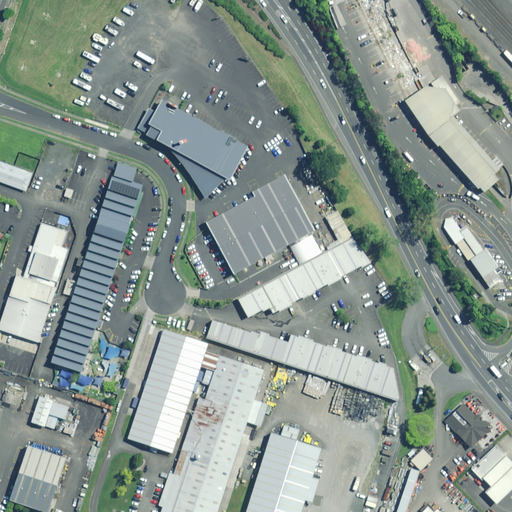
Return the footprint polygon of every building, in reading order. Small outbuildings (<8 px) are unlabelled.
[(426,85),(405,100),(428,135),(437,145),(434,148),(474,192),(480,187),(484,191),(499,179),(495,174),(500,169),(453,115),(461,110),(457,104),(460,102),(441,76),(431,83),(434,86),(426,85)] [(248,146),(161,98),(154,111),(148,107),(137,128),(146,133),(145,134),(168,147),(205,198),(207,196),(225,177),(230,180),(248,146)] [(32,173),(0,161),(0,181),(25,191),(32,173)] [(113,175),(112,175),(50,362),(81,373),(143,185),(132,181),(137,168),(118,162),(113,175)] [(254,195),(225,211),(253,263),(314,230),(284,174),(252,191),(254,195)] [(82,183),(71,179),(68,188),(66,188),(64,196),(71,198),(70,201),(74,202),(77,192),(78,192),(82,183)] [(253,263),(225,211),(206,221),(208,226),(187,244),(185,250),(205,288),(209,289),(235,275),(234,273),(253,263)] [(23,277),(56,288),(69,249),(62,247),(67,232),(41,223),(23,277)] [(465,238),(456,243),(469,261),(470,259),(490,288),(501,280),(495,270),(501,266),(488,247),(483,251),(466,226),(459,230),(465,238)] [(485,239),(478,231),(474,235),(481,243),(485,239)] [(264,284),(238,299),(248,317),(262,310),(263,311),(269,308),(272,313),(278,310),(279,312),(292,305),(291,303),(302,297),(303,299),(315,292),(315,291),(327,284),(328,285),(341,278),(340,276),(361,266),(362,267),(371,262),(353,237),(264,284)] [(23,277),(15,275),(0,320),(0,330),(37,342),(56,288),(23,277)] [(206,337),(398,400),(399,398),(393,369),(386,366),(386,364),(379,362),(379,364),(371,361),(371,359),(357,355),(357,356),(341,351),(341,350),(327,345),(327,347),(312,342),(313,340),(298,336),(298,337),(291,335),(288,342),(268,336),(269,334),(259,331),(259,333),(251,331),(250,332),(212,320),(206,337)] [(208,344),(163,329),(134,417),(127,439),(172,453),(200,367),(205,351),(208,344)] [(219,356),(205,351),(200,367),(214,371),(219,356)] [(263,371),(219,356),(214,371),(205,400),(198,398),(173,474),(169,473),(158,506),(163,507),(160,511),(217,511),(247,422),(260,427),(268,405),(254,400),(263,371)] [(124,376),(118,374),(115,381),(120,384),(124,376)] [(53,401),(39,397),(31,422),(44,427),(48,414),(52,402),(53,401)] [(68,407),(52,402),(48,414),(49,415),(58,417),(64,419),(68,407)] [(473,415),(462,403),(443,421),(470,449),(492,428),(485,421),(479,421),(479,415),(473,415)] [(54,429),(58,417),(49,415),(45,426),(54,429)] [(270,433),(245,511),(300,511),(304,501),(312,503),(319,480),(312,478),(321,449),(270,433)] [(495,445),(470,469),(480,480),(505,457),(495,445)] [(45,511),(64,460),(26,447),(8,502),(38,511),(45,511)] [(412,467),(414,465),(419,471),(432,458),(422,449),(410,461),(411,462),(409,464),(412,467)] [(511,463),(504,455),(481,478),(489,486),(483,492),(495,504),(511,487),(511,463)] [(404,511),(418,472),(410,469),(395,511),(404,511)]
